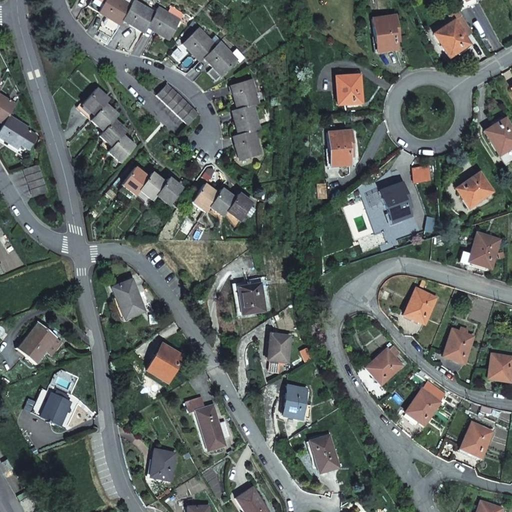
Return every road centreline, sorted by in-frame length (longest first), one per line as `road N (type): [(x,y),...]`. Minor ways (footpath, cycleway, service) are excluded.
road 1 (residential): [(305,511),(160,281),(122,252),(79,249)]
road 2 (residential): [(137,511),(106,420),(79,249)]
road 3 (residential): [(79,249),(15,12)]
road 4 (residential): [(204,147),(208,121),(200,102),(146,65),(99,52),(75,33),(57,0)]
road 5 (residential): [(357,288),(443,380),(476,400),(511,405)]
road 6 (residential): [(357,288),(338,306),(331,339),(398,448)]
road 7 (residential): [(511,291),(409,265),(388,267),(357,288)]
road 8 (unknown): [(99,52),(178,143)]
road 9 (residential): [(398,448),(511,488)]
